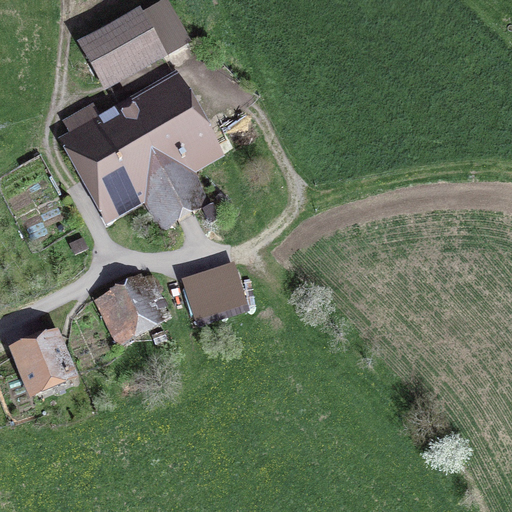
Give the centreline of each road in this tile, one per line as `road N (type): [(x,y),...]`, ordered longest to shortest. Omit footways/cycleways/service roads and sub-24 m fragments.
road 1 (track): [(102,262),(134,258),(172,272),(211,265),(256,247),(293,218),(298,184),(257,113)]
road 2 (track): [(295,205),(389,181),(511,179)]
